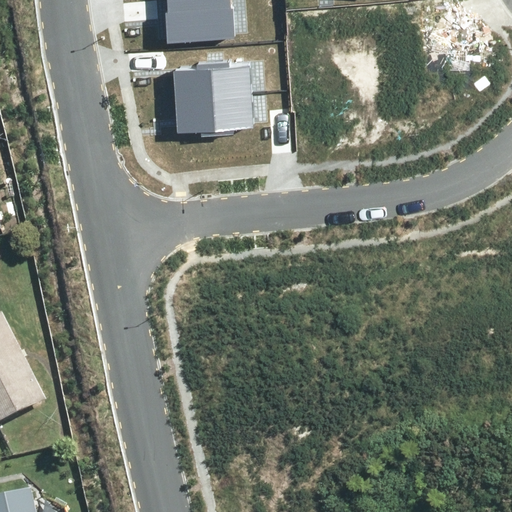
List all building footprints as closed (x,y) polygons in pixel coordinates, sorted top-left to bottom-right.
[(159,11),(160,40),(228,38),(227,10),(223,10),(223,0),(162,2),(163,11),(159,11)] [(252,98),(250,69),(225,71),(224,64),(196,66),(197,72),(176,73),(178,102),(252,98)] [(228,128),(253,127),(252,98),(178,102),(179,131),(200,130),(201,136),(228,135),(228,128)] [(1,312),(0,312),(0,422),(46,399),(1,312)] [(38,511),(33,488),(0,495),(0,511),(38,511)]
